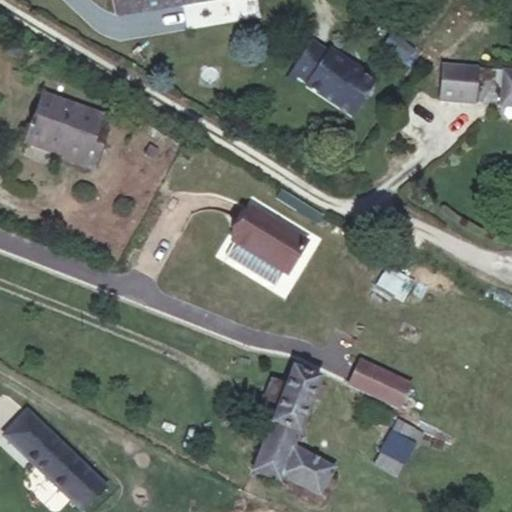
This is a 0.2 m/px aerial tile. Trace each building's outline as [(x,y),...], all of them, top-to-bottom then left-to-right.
[(115,0),(118,15),(204,0),(115,0)] [(311,43),(291,73),(297,77),(307,84),(305,87),(351,117),(373,84),(347,66),(349,63),(329,50),(327,53),(311,43)] [(473,68),(441,65),(438,100),(470,104),(472,87),(473,68)] [(473,68),(472,87),(482,78),(494,79),(501,90),(503,70),(495,70),(473,68)] [(501,90),(500,101),(511,101),(511,71),(503,70),(501,90)] [(293,83),(297,77),(291,73),(287,78),(293,83)] [(99,115),(40,94),(24,139),(49,148),(49,145),(64,151),(61,159),(89,168),(99,140),(91,137),(99,115)] [(511,106),(500,106),(499,113),(511,114),(511,106)] [(306,242),(251,208),(231,240),(287,274),(306,242)] [(348,385),(398,409),(409,384),(360,361),(348,385)] [(252,471),(278,480),(287,485),(290,480),(318,495),(333,468),(292,446),(318,377),(292,367),(252,471)] [(391,413),(367,403),(362,415),(386,425),(391,413)] [(4,435),(81,510),(106,486),(27,413),(4,435)] [(398,477),(417,443),(393,429),(373,462),(398,477)]
